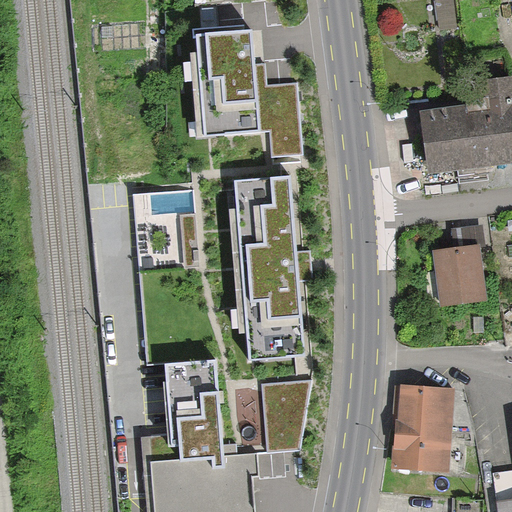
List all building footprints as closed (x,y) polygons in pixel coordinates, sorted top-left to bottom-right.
[(450,3),(433,5),(437,32),(454,30),(450,3)] [(250,37),(200,40),(207,135),(272,131),(274,153),(300,152),(295,83),(268,85),(266,62),(252,63),(250,37)] [(511,167),(511,105),(509,86),(466,92),(469,115),(422,121),(429,178),(511,167)] [(248,332),(250,359),(304,355),(291,178),(234,182),(237,209),(230,209),(239,332),(248,332)] [(450,233),(453,256),(476,253),(484,252),(481,229),(450,233)] [(453,256),(433,258),(439,309),(482,304),(476,253),(453,256)] [(222,457),(214,368),(168,372),(172,465),(152,467),(155,511),(255,511),(252,479),(259,478),(257,455),(222,457)] [(267,388),(269,453),(298,451),(310,386),(267,388)] [(447,474),(450,393),(396,391),(392,472),(447,474)]
